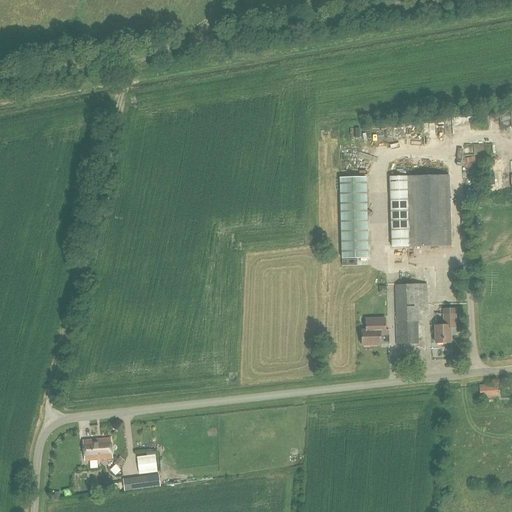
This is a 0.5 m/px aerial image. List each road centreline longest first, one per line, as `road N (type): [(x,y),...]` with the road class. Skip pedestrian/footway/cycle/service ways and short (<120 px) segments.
road 1 (unclassified): [(52,425),(511,369)]
road 2 (track): [(132,52),(53,408)]
road 3 (track): [(200,40),(426,0)]
road 4 (track): [(0,78),(200,40)]
